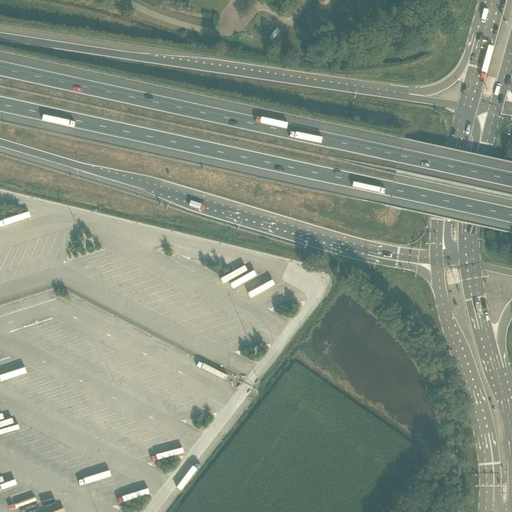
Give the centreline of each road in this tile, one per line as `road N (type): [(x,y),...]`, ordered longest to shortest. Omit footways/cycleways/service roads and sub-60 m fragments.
road 1 (motorway): [(0,104),(511,216)]
road 2 (motorway): [(511,180),(0,68)]
road 3 (motorway): [(0,143),(354,250),(436,260)]
road 4 (motorway): [(417,97),(0,36)]
road 5 (primary): [(436,260),(478,423),(485,511)]
road 6 (primary): [(472,265),(475,184),(496,106)]
road 7 (primary): [(465,105),(442,193),(436,260)]
